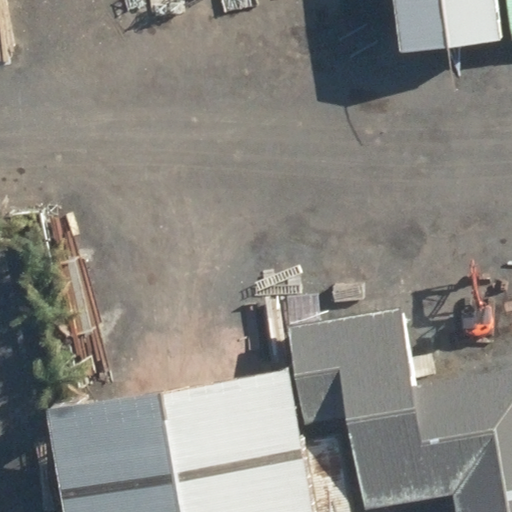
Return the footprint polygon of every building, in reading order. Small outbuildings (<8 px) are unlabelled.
[(259,0),(61,0),(71,59),(264,28),(259,0)] [(398,0),(271,0),(276,29),(400,8),(398,0)] [(511,0),(428,0),(435,39),(511,25),(511,0)] [(511,465),(469,208),(376,223),(423,511),(441,511),(511,501),(511,465)] [(236,216),(182,224),(193,305),(248,297),(236,216)] [(116,332),(189,320),(172,219),(99,231),(116,332)] [(416,511),(370,225),(276,242),(321,511),(416,511)] [(285,407),(268,312),(116,340),(132,434),(285,407)] [(511,361),(501,364),(511,427),(511,361)] [(159,511),(301,511),(284,413),(147,439),(159,511)]
